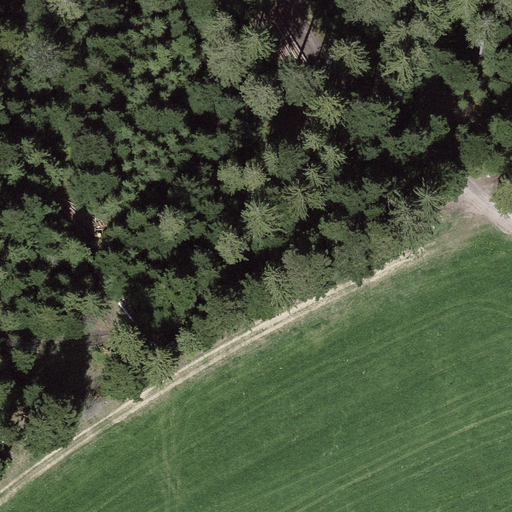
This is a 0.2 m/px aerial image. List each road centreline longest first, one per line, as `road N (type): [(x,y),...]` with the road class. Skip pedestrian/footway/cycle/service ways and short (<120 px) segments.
road 1 (track): [(0,423),(497,214)]
road 2 (track): [(0,497),(315,291)]
road 3 (track): [(511,224),(375,94),(314,0)]
